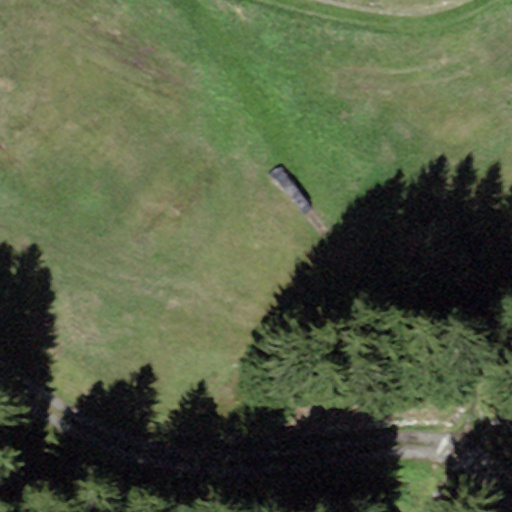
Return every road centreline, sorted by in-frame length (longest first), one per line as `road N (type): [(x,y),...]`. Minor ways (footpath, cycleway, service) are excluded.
road 1 (track): [(511,500),(466,463),(406,449),(205,465),(89,438),(0,368)]
road 2 (track): [(298,0),(371,17),(460,13)]
